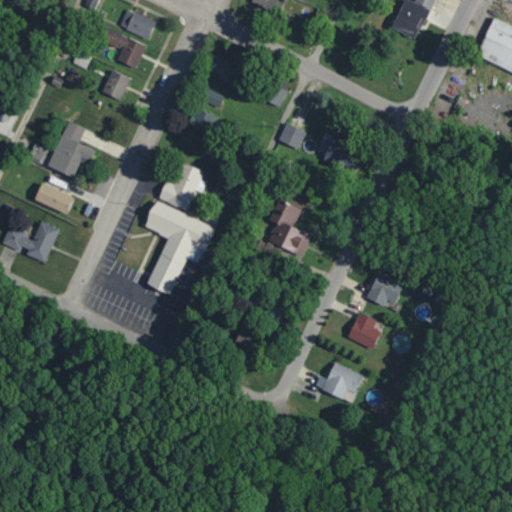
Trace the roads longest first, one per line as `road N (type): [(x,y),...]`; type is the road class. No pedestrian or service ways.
road 1 (residential): [(270,404),(471,0)]
road 2 (residential): [(65,305),(194,28),(219,0)]
road 3 (residential): [(270,404),(0,270)]
road 4 (residential): [(410,115),(176,0)]
